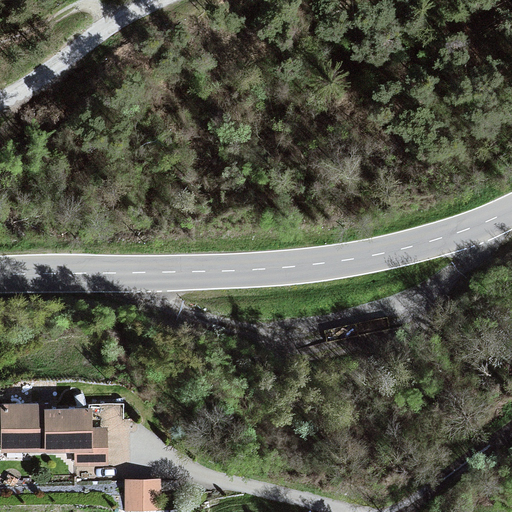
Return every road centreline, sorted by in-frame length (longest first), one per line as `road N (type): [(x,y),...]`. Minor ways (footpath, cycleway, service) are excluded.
road 1 (tertiary): [(0,274),(351,259),(511,209)]
road 2 (residential): [(511,431),(389,511)]
